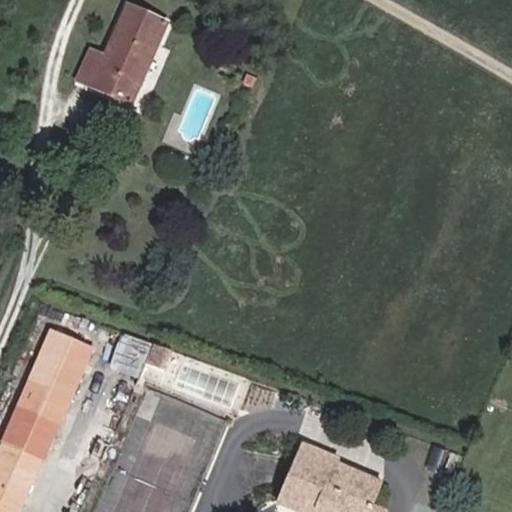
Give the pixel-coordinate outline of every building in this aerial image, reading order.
[(117,1),(92,56),(79,83),(132,108),(167,24),(117,1)] [(61,75),(79,83),(92,56),(74,47),(61,75)] [(214,105),(192,158),(195,159),(218,106),(214,105)] [(95,345),(54,329),(19,408),(59,424),(95,345)] [(114,366),(144,377),(155,342),(126,332),(114,366)] [(301,442),(274,503),(294,511),(313,511),(316,506),(329,511),(371,511),(373,507),(382,481),(339,463),(336,473),(311,464),(317,447),(301,442)] [(21,511),(44,459),(5,444),(0,454),(0,511),(21,511)] [(341,456),(317,447),(311,464),(336,473),(339,463),(341,456)]
